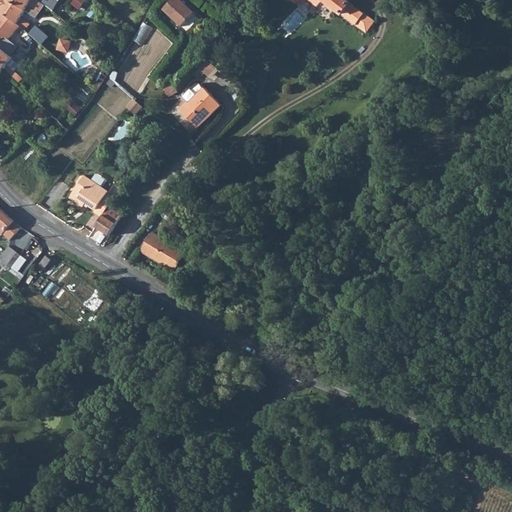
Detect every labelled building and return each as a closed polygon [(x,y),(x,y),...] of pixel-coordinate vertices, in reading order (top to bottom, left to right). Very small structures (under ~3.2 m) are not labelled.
[(38,19),(46,5),(44,3),(42,2),(39,0),(3,0),(0,7),(0,8),(2,10),(19,23),(26,12),(38,19)] [(172,0),(170,2),(164,9),(183,27),(195,13),(181,0),(172,0)] [(309,0),(318,7),(324,0),(364,36),(372,25),(352,7),(343,0),(309,0)] [(0,12),(0,45),(13,53),(13,52),(11,50),(15,43),(10,39),(19,24),(19,23),(2,10),(0,12)] [(38,25),(31,34),(43,45),(51,36),(38,25)] [(234,26),(227,34),(233,38),(239,30),(234,26)] [(63,36),(58,48),(70,53),(75,41),(63,36)] [(0,45),(0,65),(7,71),(17,56),(13,53),(0,45)] [(208,61),(201,68),(209,75),(216,68),(208,61)] [(201,68),(200,69),(208,76),(209,75),(201,68)] [(181,108),(195,123),(217,100),(206,87),(191,102),(189,100),(181,108)] [(132,106),(139,112),(144,106),(136,100),(132,106)] [(217,100),(195,123),(199,127),(223,105),(217,100)] [(78,115),(84,107),(75,101),(70,109),(78,115)] [(19,153),(13,157),(21,167),(39,150),(32,142),(19,153)] [(83,177),(71,193),(72,194),(86,178),(83,177)] [(86,178),(72,194),(77,197),(74,202),(81,207),(85,202),(86,203),(100,188),(86,178)] [(100,188),(86,203),(88,205),(88,206),(94,211),(94,212),(101,218),(110,206),(114,200),(106,194),(107,192),(100,188)] [(178,200),(170,192),(167,196),(175,204),(178,200)] [(175,204),(167,196),(157,209),(165,216),(175,204)] [(110,206),(97,224),(95,228),(109,237),(123,214),(110,206)] [(0,208),(0,228),(4,233),(1,235),(7,241),(23,228),(0,208)] [(152,231),(141,250),(149,255),(175,270),(186,251),(152,231)] [(4,262),(10,267),(20,256),(21,254),(14,250),(4,262)] [(47,255),(38,266),(44,271),(53,260),(47,255)]
